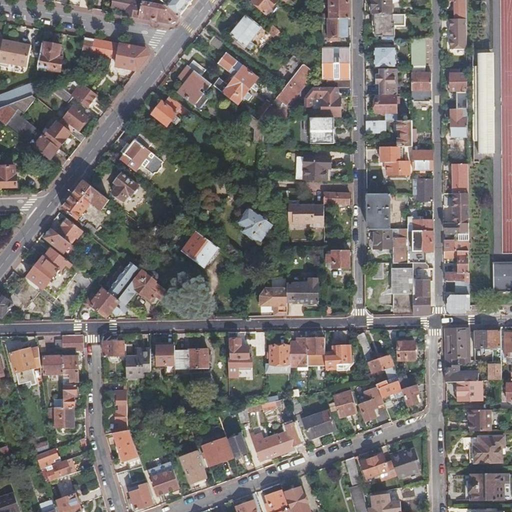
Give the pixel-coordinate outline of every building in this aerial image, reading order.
[(129,16),(141,18),(144,0),(115,0),(114,8),(130,11),(129,16)] [(154,0),(144,0),(141,18),(170,23),(177,20),(181,15),(176,11),(175,12),(161,1),(165,4),(166,5),(165,8),(162,7),(152,4),(154,0)] [(175,12),(176,11),(182,3),(181,1),(181,0),(161,0),(161,1),(175,12)] [(254,0),(252,2),(267,15),(278,2),(275,0),(254,0)] [(350,20),(349,0),(329,0),(330,19),(348,19),(350,20)] [(410,2),(410,0),(373,0),(373,15),(393,15),(398,15),(398,2),(410,2)] [(466,20),(465,0),(448,0),(448,2),(453,2),(453,20),(466,20)] [(252,40),(263,27),(248,15),(233,34),(247,46),(252,50),(257,44),(252,40)] [(393,16),(373,16),(373,26),(377,26),(377,36),(382,36),(382,38),(395,38),(395,27),(406,26),(406,15),(398,15),(393,15),(393,16)] [(330,19),(329,19),(329,42),(336,42),(337,38),(348,38),(348,19),(330,19)] [(466,50),(466,20),(453,20),(449,20),(449,50),(466,50)] [(267,31),(277,39),(282,32),(273,24),(267,31)] [(411,29),(411,38),(424,38),(425,38),(425,29),(411,29)] [(93,54),(96,40),(87,38),(83,51),(93,54)] [(424,38),(411,38),(411,42),(411,65),(424,65),(424,38)] [(223,44),(216,39),(212,44),(219,49),(223,44)] [(146,49),(96,40),(93,54),(113,58),(118,59),(117,66),(137,71),(148,57),(146,49)] [(33,46),(5,41),(0,64),(0,65),(10,68),(11,64),(28,68),(33,46)] [(47,42),(45,41),(39,67),(59,72),(62,59),(58,58),(60,47),(47,44),(47,42)] [(351,48),(323,48),(324,79),(324,80),(351,80),(351,48)] [(396,49),(376,49),(377,66),(396,66),(396,49)] [(220,65),(235,76),(252,89),(255,84),(260,78),(239,62),(240,62),(229,54),(220,65)] [(494,156),(493,107),(493,103),(493,54),(478,54),(479,156),(494,156)] [(305,63),(295,55),(285,67),(295,76),(305,63)] [(190,67),(202,77),(207,70),(194,61),(190,67)] [(273,104),(261,120),(265,119),(286,119),(286,105),(287,106),(292,100),(296,99),(302,91),(301,87),(314,70),(305,63),(295,76),(285,89),(273,104)] [(424,65),(411,65),(411,69),(412,95),(412,102),(431,102),(431,65),(424,65)] [(204,94),(212,84),(202,77),(190,67),(188,66),(178,78),(186,84),(179,94),(201,111),(211,99),(204,94)] [(377,95),(401,95),(401,82),(397,82),(396,69),(381,69),(381,75),(377,75),(377,95)] [(467,110),(466,70),(450,69),(450,91),(457,91),(457,109),(467,110)] [(215,87),(239,106),(245,98),(249,101),(252,96),(249,93),(252,89),(235,76),(233,79),(235,81),(230,86),(221,79),(215,87)] [(32,96),(35,83),(0,95),(0,108),(5,106),(9,104),(32,96)] [(90,110),(101,96),(85,83),(74,96),(90,110)] [(339,98),(339,87),(324,88),(320,88),(313,88),(305,98),(305,106),(313,107),(313,100),(315,99),(319,99),(323,99),(322,116),(341,117),(341,98),(339,98)] [(37,100),(32,96),(9,104),(24,115),(37,100)] [(181,121),(177,117),(179,115),(178,114),(179,111),(188,119),(192,114),(171,97),(166,104),(163,103),(153,116),(168,128),(172,123),(177,126),(181,121)] [(386,114),(386,121),(387,121),(399,121),(403,121),(403,116),(397,116),(397,97),(377,97),(377,113),(386,114)] [(74,128),(84,114),(72,104),(68,100),(57,115),(61,118),(74,128)] [(268,101),(254,117),(259,122),(261,120),(273,104),(268,101)] [(0,119),(50,160),(60,148),(43,135),(44,134),(22,117),(21,118),(5,106),(0,108),(0,119)] [(467,137),(467,110),(457,109),(452,109),(452,136),(467,137)] [(259,122),(254,117),(252,116),(246,123),(255,131),(255,144),(264,145),(265,119),(261,120),(259,122)] [(80,145),(86,137),(74,128),(61,118),(57,124),(55,124),(51,128),(49,126),(44,134),(43,135),(60,148),(69,136),(80,145)] [(335,144),(335,118),(304,119),(305,133),(311,133),(311,144),(335,144)] [(386,121),(366,122),(366,132),(385,132),(385,130),(387,130),(387,121),(386,121)] [(412,144),(412,121),(403,121),(399,121),(399,147),(404,147),(405,147),(412,147),(412,144)] [(154,144),(141,134),(134,144),(130,141),(124,148),(128,151),(121,160),(137,172),(142,166),(145,168),(145,169),(154,176),(155,174),(158,174),(163,168),(163,165),(164,163),(148,150),(154,144)] [(404,147),(399,147),(381,147),(381,163),(387,163),(387,175),(410,175),(410,162),(405,162),(404,147)] [(412,168),(412,170),(432,169),(432,152),(412,152),(412,168)] [(297,180),(335,181),(335,172),(332,172),(333,158),(306,157),(305,158),(298,158),(297,180)] [(468,194),(468,165),(449,164),(450,194),(468,194)] [(15,166),(0,166),(0,176),(0,175),(0,187),(18,187),(18,175),(16,175),(15,166)] [(115,190),(112,194),(124,203),(130,195),(132,197),(140,187),(123,174),(116,183),(116,184),(113,188),(115,190)] [(432,202),(432,179),(415,179),(413,179),(413,194),(417,194),(417,202),(432,202)] [(74,195),(63,209),(78,221),(92,203),(102,211),(110,202),(84,182),(74,195)] [(290,192),(274,191),(274,199),(290,200),(290,192)] [(351,205),(351,195),(326,193),(326,204),(351,205)] [(391,230),(391,194),(369,195),(368,230),(375,230),(391,230)] [(450,194),(450,224),(469,224),(468,194),(450,194)] [(316,203),(290,202),(290,222),(315,223),(315,227),(326,228),(326,209),(316,208),(316,203)] [(250,208),(239,222),(245,227),(243,231),(260,244),(273,225),(250,208)] [(413,232),(432,232),(432,221),(423,221),(423,218),(416,218),(416,211),(408,211),(408,230),(413,230),(413,232)] [(58,234),(72,245),(77,239),(78,239),(84,232),(67,219),(62,226),(63,227),(58,234)] [(469,224),(450,224),(445,224),(445,234),(455,234),(455,241),(445,241),(445,251),(469,252),(469,224)] [(157,226),(151,234),(164,243),(169,236),(157,226)] [(71,248),(73,246),(72,245),(58,234),(52,229),(45,238),(65,253),(69,247),(71,248)] [(179,234),(174,230),(169,236),(174,240),(179,234)] [(393,249),(393,264),(408,264),(408,230),(391,230),(375,230),(375,249),(393,249)] [(408,230),(408,264),(413,264),(413,269),(433,268),(433,267),(430,263),(425,263),(426,253),(433,253),(432,232),(413,232),(413,230),(408,230)] [(218,256),(223,251),(199,233),(184,253),(203,267),(213,253),(218,256)] [(326,242),(326,247),(326,250),(333,251),(345,251),(345,242),(326,242)] [(40,293),(53,303),(56,299),(72,278),(76,282),(75,284),(87,292),(94,281),(53,249),(45,259),(43,258),(25,281),(27,283),(40,293)] [(326,255),(326,261),(328,262),(328,263),(332,263),(332,268),(349,268),(349,251),(345,251),(333,251),(333,255),(326,255)] [(444,251),(444,255),(459,255),(459,273),(444,273),(444,282),(448,282),(470,282),(470,272),(469,272),(469,252),(445,251),(444,251)] [(132,263),(108,292),(110,294),(119,300),(142,271),(132,263)] [(511,263),(492,263),(492,292),(511,292),(511,263)] [(383,264),(372,265),(372,280),(383,280),(383,264)] [(142,271),(119,300),(126,306),(137,293),(143,297),(144,296),(152,303),(158,295),(163,298),(168,293),(156,284),(157,283),(156,282),(159,279),(159,275),(155,272),(151,273),(148,276),(142,271)] [(414,313),(413,281),(413,271),(395,271),(394,294),(393,294),(394,315),(414,315),(414,313)] [(413,281),(414,313),(430,313),(430,282),(430,281),(413,281)] [(470,310),(470,282),(448,282),(449,284),(456,284),(456,292),(461,292),(461,295),(450,295),(447,299),(447,304),(446,304),(446,311),(450,314),(467,314),(467,311),(470,310)] [(27,309),(40,293),(27,283),(17,295),(14,293),(8,300),(0,293),(0,317),(2,319),(13,304),(19,309),(23,305),(27,309)] [(293,302),(293,303),(319,304),(319,284),(294,283),(294,284),(288,284),(288,290),(288,302),(293,302)] [(119,300),(110,294),(108,292),(103,288),(96,297),(91,293),(83,303),(89,308),(91,306),(99,312),(107,318),(112,312),(116,307),(121,311),(125,314),(129,309),(126,306),(119,300)] [(288,302),(288,290),(267,289),(261,296),(261,306),(279,307),(278,317),(287,317),(288,302)] [(53,303),(58,307),(61,303),(56,299),(53,303)] [(116,316),(121,311),(116,307),(112,312),(116,316)] [(470,365),(470,328),(446,329),(447,368),(454,367),(454,366),(458,366),(458,365),(470,365)] [(476,332),(476,348),(494,348),(494,350),(487,350),(487,356),(494,356),(494,363),(491,362),(491,382),(502,382),(503,382),(503,365),(502,332),(476,332)] [(365,333),(358,335),(365,355),(373,352),(365,333)] [(64,351),(84,351),(84,336),(63,336),(63,341),(64,351)] [(326,338),(309,339),(309,366),(322,366),(322,364),(326,364),(326,354),(326,338)] [(299,342),(291,342),(291,365),(291,368),(309,367),(309,366),(309,339),(299,339),(299,342)] [(403,342),(399,342),(399,360),(416,359),(415,342),(411,342),(411,339),(403,339),(403,342)] [(244,350),(244,340),(233,340),(234,361),(231,361),(231,379),(251,379),(251,376),(253,376),(253,360),(251,360),(251,350),(244,350)] [(124,342),(103,342),(104,355),(124,355),(124,342)] [(176,369),(176,352),(176,344),(166,344),(167,347),(158,347),(159,367),(167,366),(167,376),(177,376),(176,369)] [(40,351),(39,346),(13,354),(18,372),(42,365),(40,351)] [(272,365),(267,365),(267,374),(291,374),(291,368),(291,365),(290,365),(290,347),(271,347),(271,353),(267,353),(267,358),(272,358),(272,365)] [(326,364),(326,370),(336,370),(336,364),(350,364),(350,347),(333,348),(333,353),(326,354),(326,364)] [(139,357),(127,357),(127,378),(143,378),(143,372),(152,372),(152,349),(139,350),(139,357)] [(210,350),(191,350),(191,352),(192,367),(192,369),(210,368),(210,362),(213,362),(213,351),(210,351),(210,350)] [(192,367),(191,352),(176,352),(176,369),(184,369),(184,367),(192,367)] [(63,358),(63,356),(45,357),(45,375),(51,374),(53,374),(53,377),(57,377),(57,375),(58,374),(64,374),(63,358)] [(387,369),(390,380),(399,377),(396,366),(394,367),(391,356),(374,361),(376,366),(373,367),(375,373),(387,369)] [(63,358),(64,374),(68,374),(68,377),(71,377),(71,382),(79,382),(78,357),(63,358)] [(447,382),(459,382),(480,382),(479,376),(479,374),(464,374),(464,370),(459,370),(459,374),(454,374),(454,367),(447,368),(447,382)] [(399,378),(400,381),(408,406),(419,402),(417,394),(420,393),(418,385),(409,388),(405,376),(399,378)] [(378,386),(379,388),(380,388),(383,396),(382,396),(384,403),(387,409),(393,407),(391,400),(404,396),(399,382),(400,381),(399,378),(399,377),(390,380),(384,382),(378,383),(377,384),(378,386)] [(480,382),(459,382),(459,402),(484,401),(484,382),(483,382),(480,382)] [(64,384),(64,399),(64,407),(75,407),(75,394),(78,394),(78,384),(64,384)] [(379,388),(378,386),(367,390),(370,398),(372,397),(373,399),(360,404),(367,420),(377,416),(374,408),(378,406),(377,406),(384,403),(382,396),(379,388)] [(115,433),(128,430),(128,391),(115,391),(115,396),(117,396),(118,404),(120,404),(121,411),(117,411),(117,424),(121,424),(121,428),(114,429),(114,433),(115,433)] [(335,407),(337,413),(338,417),(357,412),(351,391),(331,396),(335,407)] [(289,398),(296,414),(303,411),(298,396),(291,398),(289,398)] [(257,405),(236,409),(238,414),(241,423),(249,420),(246,412),(259,410),(257,405)] [(75,426),(75,407),(64,407),(56,407),(57,427),(75,426)] [(219,412),(221,418),(238,414),(236,409),(231,410),(219,412)] [(492,410),(469,411),(469,419),(471,419),(471,432),(492,431),(492,410)] [(329,411),(305,420),(311,437),(336,428),(329,411)] [(269,438),(276,456),(294,449),(292,442),(302,439),(297,426),(288,429),(289,432),(280,436),(280,434),(269,438)] [(128,430),(115,433),(125,460),(139,456),(130,430),(128,430)] [(276,456),(269,438),(269,435),(268,436),(263,437),(262,435),(255,437),(254,434),(252,435),(262,462),(276,456)] [(243,435),(229,440),(235,457),(250,452),(244,437),(243,435)] [(229,440),(228,437),(204,446),(212,466),(235,457),(229,440)] [(503,462),(502,452),(505,452),(505,448),(505,438),(480,438),(481,444),(476,444),(476,462),(503,462)] [(8,447),(0,449),(0,456),(1,458),(11,453),(8,447)] [(416,448),(406,452),(405,449),(398,452),(391,454),(393,462),(397,474),(398,477),(420,470),(417,462),(420,460),(416,448)] [(54,459),(58,458),(55,449),(37,455),(40,463),(39,463),(41,469),(55,464),(54,459)] [(12,463),(15,462),(11,453),(1,458),(5,466),(10,464),(12,463)] [(209,479),(200,453),(182,460),(191,487),(207,481),(207,480),(209,479)] [(384,454),(363,462),(369,478),(381,474),(382,480),(391,477),(397,474),(393,462),(387,464),(384,454)] [(358,511),(362,511),(369,510),(367,501),(366,497),(365,494),(356,457),(346,460),(355,486),(351,488),(358,511)] [(70,462),(69,459),(60,463),(55,464),(41,469),(46,482),(50,481),(49,480),(71,472),(67,463),(70,462)] [(130,464),(132,470),(142,467),(141,464),(140,461),(130,464)] [(158,496),(180,488),(171,463),(149,471),(158,496)] [(151,497),(153,497),(145,474),(142,467),(132,470),(129,471),(133,483),(144,480),(146,485),(131,489),(133,498),(129,499),(131,505),(135,504),(137,510),(154,505),(151,497)] [(509,474),(472,475),(472,482),(469,482),(469,493),(466,493),(466,500),(504,500),(504,483),(509,483),(509,474)] [(301,488),(287,493),(293,511),(311,511),(305,495),(304,495),(301,488)] [(14,492),(0,496),(0,511),(17,511),(21,511),(14,492)] [(269,504),(266,505),(268,511),(291,511),(290,509),(288,510),(282,492),(266,497),(269,504)] [(397,511),(394,493),(373,496),(375,509),(373,509),(369,510),(369,511),(397,511)] [(76,496),(59,502),(62,511),(82,511),(80,505),(81,503),(80,499),(77,499),(76,496)] [(46,511),(56,511),(53,501),(44,505),(46,511)] [(239,511),(258,511),(254,502),(238,508),(239,511)]
